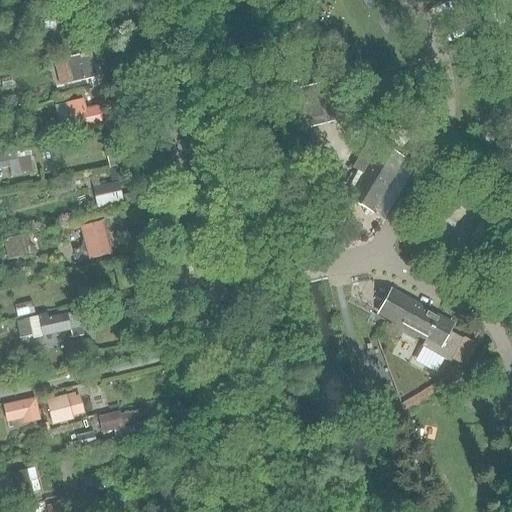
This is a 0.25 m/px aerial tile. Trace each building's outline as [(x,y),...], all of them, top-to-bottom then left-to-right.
[(81,12),(43,20),(46,31),(48,42),(85,34),(81,12)] [(95,53),(64,60),(69,84),(89,79),(92,89),(104,86),(101,76),(95,53)] [(290,92),(298,132),(340,124),(333,84),(290,92)] [(100,91),(94,92),(96,103),(103,102),(100,91)] [(67,104),(66,104),(72,133),(86,130),(85,126),(102,122),(99,107),(84,111),(82,100),(67,104)] [(347,199),(371,213),(403,158),(369,138),(351,168),(362,174),(360,177),(356,174),(347,188),(352,191),(347,199)] [(123,148),(105,152),(109,169),(127,165),(123,148)] [(28,151),(0,157),(0,169),(9,168),(11,177),(21,175),(18,160),(29,157),(28,151)] [(125,167),(108,171),(110,182),(128,178),(125,167)] [(118,183),(100,187),(105,208),(123,204),(118,183)] [(125,199),(125,204),(133,202),(131,195),(127,196),(125,199)] [(85,247),(74,251),(77,264),(110,254),(101,222),(79,228),(85,247)] [(20,237),(3,242),(8,261),(25,257),(24,256),(20,239),(20,237)] [(144,248),(133,251),(135,260),(146,257),(144,248)] [(149,263),(114,271),(118,290),(154,282),(149,263)] [(449,333),(452,327),(391,294),(379,315),(427,341),(423,349),(449,364),(462,340),(449,333)] [(46,316),(16,322),(19,339),(31,337),(32,339),(71,331),(72,338),(83,336),(78,312),(47,318),(46,316)] [(454,367),(443,375),(451,386),(462,378),(454,367)] [(66,396),(46,402),(52,425),(72,420),(66,396)] [(35,400),(3,406),(6,420),(25,415),(27,423),(39,421),(35,400)] [(99,417),(98,417),(102,433),(146,422),(143,410),(120,416),(119,412),(99,417)] [(94,433),(78,437),(81,449),(97,445),(94,433)] [(68,454),(56,457),(63,483),(75,480),(68,454)] [(26,471),(13,475),(19,499),(33,496),(26,471)] [(108,475),(80,483),(84,496),(112,488),(108,475)] [(181,493),(177,482),(150,488),(155,508),(164,506),(163,499),(181,493)] [(61,489),(43,493),(47,507),(65,502),(61,489)]
